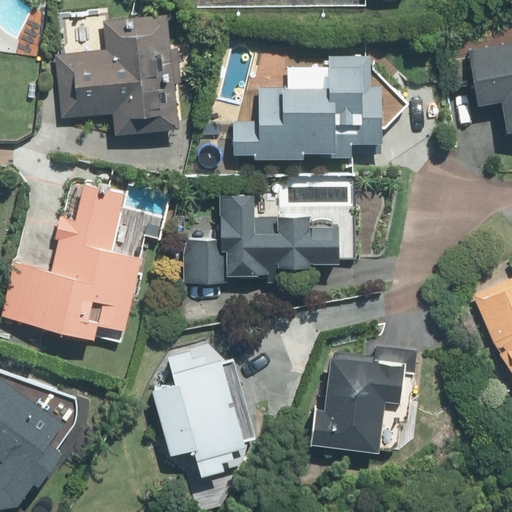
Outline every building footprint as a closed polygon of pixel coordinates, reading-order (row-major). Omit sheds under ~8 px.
[(150,0),(87,0),(81,1),(85,27),(36,35),(45,96),(94,89),(98,109),(165,99),(167,26),(154,25),(150,0)] [(511,16),(457,26),(463,79),(487,75),(493,109),(511,105),(511,16)] [(342,47),(310,48),(309,69),(238,70),(237,94),(212,95),(215,129),(335,126),(354,113),(355,64),(342,63),(342,47)] [(6,231),(0,250),(0,293),(77,320),(83,298),(109,304),(142,183),(71,165),(62,194),(54,192),(36,243),(6,231)] [(178,228),(179,287),(239,285),(238,275),(261,274),(261,285),(293,284),(292,266),(352,265),(351,201),(264,203),(264,183),(212,185),(213,227),(178,228)] [(511,272),(473,291),(498,343),(511,363),(511,272)] [(159,354),(135,361),(154,433),(172,426),(182,453),(226,421),(198,314),(152,327),(159,354)] [(386,331),(314,321),(299,417),(358,426),(365,381),(378,383),(386,331)] [(0,369),(0,456),(14,468),(43,430),(32,421),(44,402),(0,369)]
